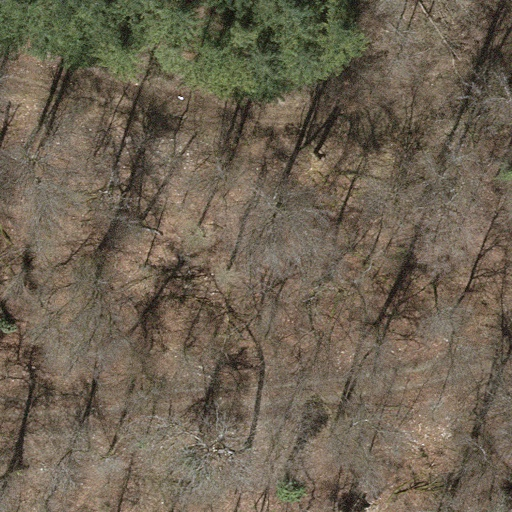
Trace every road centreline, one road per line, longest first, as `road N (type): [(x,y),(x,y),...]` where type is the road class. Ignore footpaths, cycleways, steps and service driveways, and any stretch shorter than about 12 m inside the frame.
road 1 (track): [(511,35),(447,100),(355,129),(187,114),(0,71)]
road 2 (track): [(0,399),(377,374),(496,355),(511,345)]
